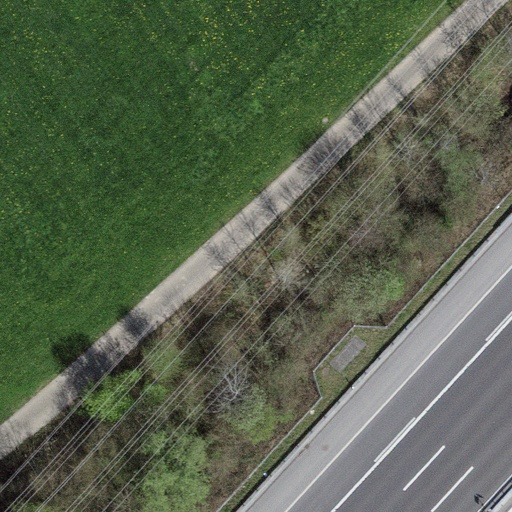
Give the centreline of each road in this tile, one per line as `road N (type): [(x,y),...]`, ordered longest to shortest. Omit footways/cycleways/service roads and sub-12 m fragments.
road 1 (track): [(0,452),(491,0)]
road 2 (motorway): [(511,399),(407,511)]
